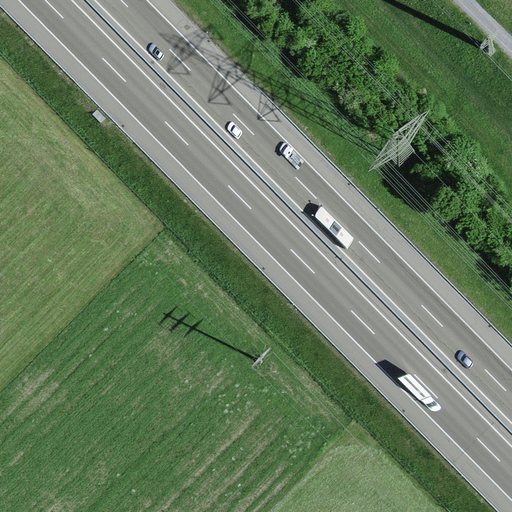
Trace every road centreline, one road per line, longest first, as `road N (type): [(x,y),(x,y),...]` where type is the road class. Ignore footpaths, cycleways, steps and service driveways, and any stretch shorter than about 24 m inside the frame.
road 1 (motorway): [(44,0),(511,475)]
road 2 (motorway): [(511,395),(121,0)]
